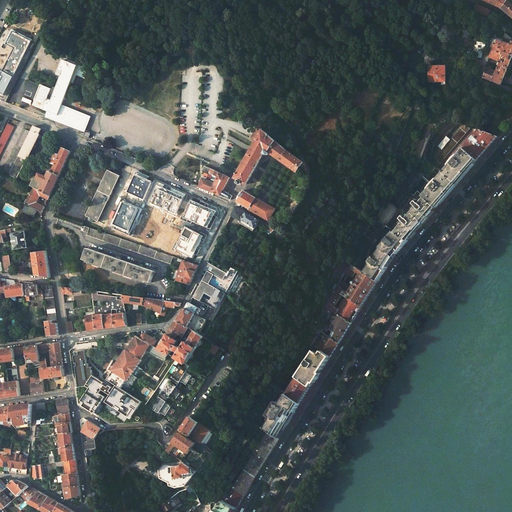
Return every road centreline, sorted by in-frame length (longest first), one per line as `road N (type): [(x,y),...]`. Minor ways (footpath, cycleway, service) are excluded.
road 1 (primary): [(279,511),(416,297),(511,178)]
road 2 (residential): [(77,142),(230,207),(199,271)]
road 3 (residential): [(225,356),(166,441),(156,425),(107,427),(73,408)]
road 4 (residential): [(77,142),(47,215),(63,337)]
road 5 (residential): [(259,511),(358,349),(351,344)]
road 6 (primary): [(351,344),(247,511)]
road 7 (residential): [(63,337),(164,325),(199,271)]
road 8 (residential): [(365,322),(372,326),(458,212),(451,206)]
road 9 (primary): [(451,206),(365,322)]
